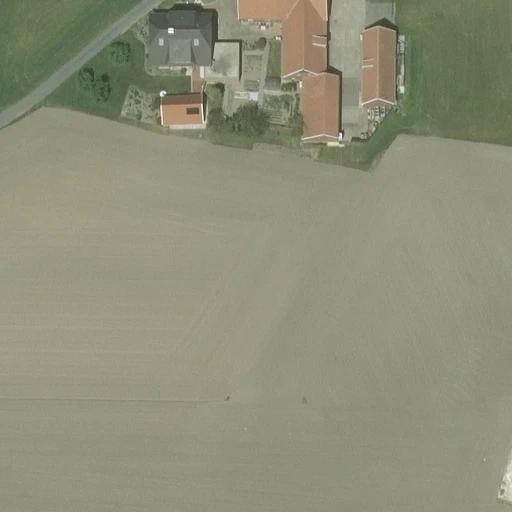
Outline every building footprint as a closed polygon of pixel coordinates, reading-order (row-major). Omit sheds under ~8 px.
[(283,0),(239,0),(239,26),(240,26),(240,25),(284,25),(283,0)] [(326,0),(283,0),(284,25),(283,83),(304,83),(304,103),(325,103),(326,26),(327,26),(326,0)] [(209,24),(153,24),(152,69),(172,69),(172,70),(192,71),(192,69),(204,69),(209,69),(209,49),(209,24)] [(394,38),(364,38),(364,110),(393,110),(394,38)] [(239,49),(209,49),(209,69),(204,69),(204,85),(239,85),(239,49)] [(202,102),(162,103),(163,127),(203,126),(202,102)]
